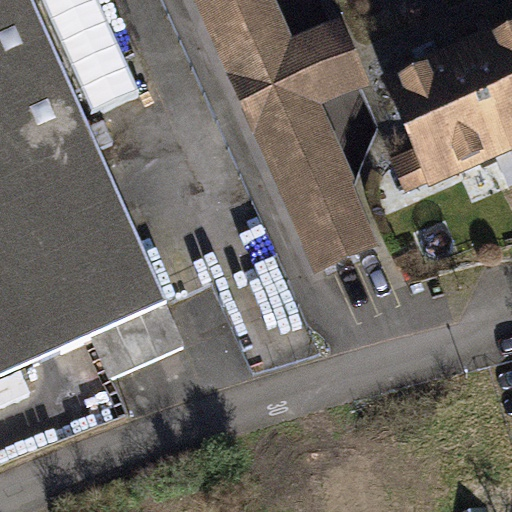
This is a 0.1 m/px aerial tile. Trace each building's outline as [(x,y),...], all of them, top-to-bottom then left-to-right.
[(167,307),(29,0),(0,0),(0,381),(92,341),(167,307)] [(99,119),(140,102),(95,0),(54,0),(49,2),(99,119)] [(205,0),(324,267),(374,245),(313,108),(289,54),(265,0),(205,0)] [(289,54),(313,108),(361,86),(337,32),(289,54)] [(511,38),(461,61),(501,153),(511,147),(511,38)] [(458,172),(501,153),(461,61),(393,91),(424,159),(448,149),(458,172)] [(167,307),(92,341),(110,382),(184,349),(167,307)]
